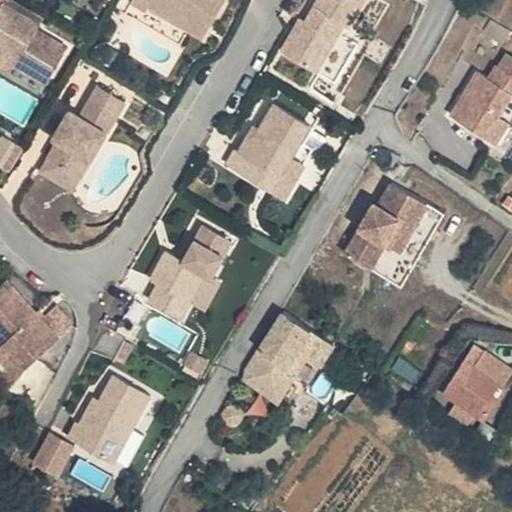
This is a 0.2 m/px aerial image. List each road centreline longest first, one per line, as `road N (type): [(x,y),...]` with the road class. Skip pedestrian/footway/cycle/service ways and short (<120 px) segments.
road 1 (residential): [(148,511),(153,489),(374,125)]
road 2 (residential): [(266,0),(131,234),(108,260),(81,272),(47,262),(11,236),(0,217)]
road 3 (residential): [(511,226),(374,125)]
road 4 (residential): [(374,125),(447,0)]
